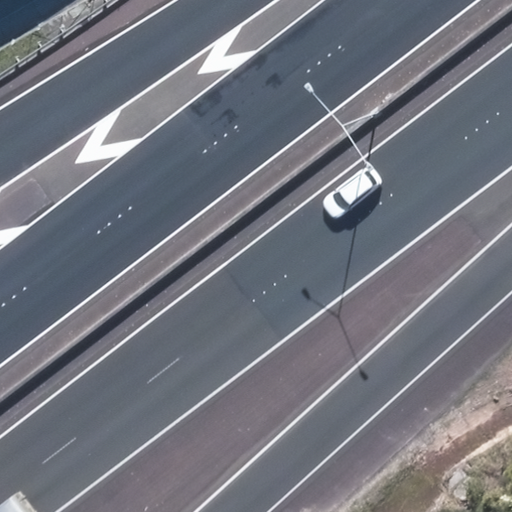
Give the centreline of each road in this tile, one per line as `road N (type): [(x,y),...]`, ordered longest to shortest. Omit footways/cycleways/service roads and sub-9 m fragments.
road 1 (motorway): [(511,107),(0,497)]
road 2 (motorway): [(0,311),(401,0)]
road 3 (motorway): [(511,261),(235,511)]
road 4 (motorway): [(0,145),(208,0)]
